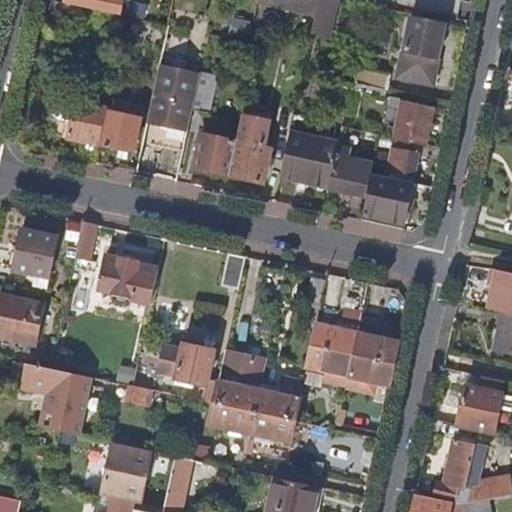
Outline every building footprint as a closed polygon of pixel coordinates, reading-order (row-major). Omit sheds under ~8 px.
[(120,0),(67,0),(66,4),(119,15),(122,0),(120,0)] [(329,37),(337,1),(333,0),(318,0),(312,33),(329,37)] [(80,26),(83,9),(56,3),(53,20),(80,26)] [(432,85),(445,25),(412,18),(399,77),(432,85)] [(199,81),(199,78),(159,69),(143,145),(183,154),(192,112),(199,81)] [(387,92),(390,75),(361,69),(357,85),(387,92)] [(209,116),(216,86),(199,81),(192,112),(209,116)] [(357,117),(362,92),(351,89),(346,114),(357,117)] [(425,146),(433,110),(401,103),(401,101),(392,98),(386,126),(396,128),(394,139),(425,146)] [(99,147),(107,110),(60,100),(53,104),(51,114),(55,121),(71,124),(68,141),(99,147)] [(290,135),(295,111),(280,108),(273,138),(289,141),(290,135)] [(133,155),(141,120),(110,114),(103,148),(133,155)] [(229,177),(236,142),(203,135),(195,170),(229,177)] [(338,148),(339,146),(290,135),(289,141),(281,180),(329,190),(338,148)] [(263,185),(271,150),(236,142),(229,177),(263,185)] [(372,176),(374,166),(367,164),(368,159),(349,155),(350,151),(338,148),(329,190),(367,198),(372,176)] [(413,177),(418,155),(390,149),(385,170),(413,177)] [(403,225),(412,184),(372,176),(367,198),(364,216),(403,225)] [(89,262),(96,226),(83,223),(75,259),(89,262)] [(49,280),(57,238),(22,231),(18,250),(13,249),(9,271),(49,280)] [(134,287),(141,252),(139,248),(124,245),(120,248),(109,246),(102,281),(134,287)] [(239,291),(246,258),(231,254),(229,254),(222,288),(239,291)] [(511,309),(511,271),(492,270),(489,308),(511,309)] [(320,310),(326,284),(309,280),(303,307),(320,310)] [(0,338),(37,347),(46,307),(4,297),(0,313),(0,338)] [(359,329),(362,314),(355,312),(352,327),(354,328),(359,329)] [(511,356),(511,315),(506,314),(497,353),(511,356)] [(353,333),(354,328),(352,327),(334,324),(333,329),(353,333)] [(353,356),(358,334),(353,333),(333,329),(317,325),(312,347),(353,356)] [(394,365),(399,343),(358,334),(353,356),(394,365)] [(209,379),(215,352),(186,345),(178,380),(208,387),(204,403),(215,405),(220,382),(209,379)] [(346,389),(353,356),(312,347),(304,382),(304,384),(323,389),(324,384),(346,389)] [(156,370),(160,354),(145,350),(141,366),(156,370)] [(394,365),(353,356),(346,389),(371,395),(374,384),(389,388),(394,365)] [(79,437),(90,378),(52,370),(24,364),(19,387),(37,391),(44,386),(47,390),(39,429),(62,434),(79,437)] [(238,386),(243,368),(224,364),(220,382),(238,386)] [(260,391),(264,373),(243,368),(238,386),(220,382),(215,405),(256,413),(260,391)] [(304,384),(304,382),(283,377),(279,395),(260,391),(256,413),(295,422),(304,384)] [(501,396),(504,382),(483,377),(480,391),(501,396)] [(149,407),(152,392),(133,387),(130,402),(149,407)] [(499,413),(503,397),(501,396),(480,391),(467,389),(458,426),(495,434),(499,413)] [(511,416),(511,413),(511,398),(503,397),(499,413),(511,416)] [(251,433),(256,413),(215,405),(211,424),(251,433)] [(291,442),(295,422),(256,413),(251,433),(291,442)] [(327,446),(331,430),(307,425),(304,438),(327,446)] [(480,481),(483,464),(473,462),(476,446),(455,441),(445,485),(438,484),(434,499),(447,502),(463,505),(468,504),(471,493),(477,494),(480,481)] [(150,470),(153,455),(114,448),(111,462),(150,470)] [(198,511),(185,509),(193,472),(231,480),(233,470),(177,458),(166,510),(165,511),(198,511)] [(143,505),(150,470),(111,462),(104,496),(113,498),(137,503),(143,505)] [(245,483),(248,473),(233,470),(231,480),(245,483)] [(511,496),(511,490),(510,477),(494,479),(498,499),(511,496)] [(311,511),(317,488),(274,478),(267,511),(311,511)] [(498,499),(494,479),(480,481),(477,494),(471,493),(468,504),(488,501),(498,499)] [(0,511),(20,511),(23,501),(0,496),(0,511)] [(444,511),(447,502),(434,499),(417,496),(414,506),(413,511),(444,511)] [(134,511),(137,503),(113,498),(109,511),(134,511)] [(489,511),(488,501),(468,504),(463,505),(464,511),(489,511)]
